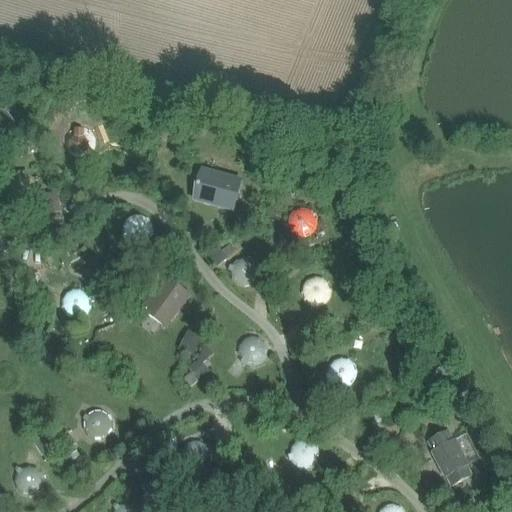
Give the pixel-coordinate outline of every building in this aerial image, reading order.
[(130,87),(124,102),(138,107),(143,93),(130,87)] [(0,144),(11,137),(13,123),(5,112),(0,110),(0,144)] [(78,159),(82,159),(87,158),(90,157),(92,156),(95,153),(98,150),(99,146),(99,142),(99,137),(97,134),(95,130),(92,128),(88,126),(84,125),(80,125),(76,127),(72,129),(69,132),(67,135),(66,139),(66,142),(67,147),(68,150),(71,154),(74,156),(77,158),(78,159)] [(198,187),(195,200),(218,207),(219,202),(234,207),(241,181),(203,171),(199,184),(197,184),(197,187),(198,187)] [(31,203),(34,200),(37,197),(39,194),(39,190),(39,186),(38,182),(36,179),(33,176),(30,174),(26,173),(22,173),(18,174),(15,176),(12,179),(10,182),(8,186),(8,190),(9,193),(10,197),(13,200),(16,202),(20,204),(23,204),(27,204),(31,203)] [(58,193),(39,197),(42,214),(61,211),(58,193)] [(351,202),(343,207),(347,213),(355,208),(351,202)] [(295,237),(298,238),(298,239),(303,240),(303,238),(305,238),(310,236),(313,234),(316,231),(317,227),(318,223),(317,220),(316,216),(314,213),(311,210),(307,208),(303,208),(299,208),(296,209),(292,211),(290,214),(288,218),(287,221),(287,224),(288,227),(290,232),(291,234),(293,235),(295,237)] [(123,234),(124,237),(123,237),(126,241),(127,241),(130,243),(133,244),(138,245),(141,245),(145,243),(149,240),(152,237),(153,234),(153,230),(153,226),(151,222),(149,219),(146,216),(142,215),(138,214),(134,215),(131,216),(127,218),(125,221),(124,223),(123,227),(122,230),(123,234)] [(4,239),(0,249),(0,251),(10,256),(15,243),(4,239)] [(233,263),(231,267),(230,266),(229,271),(230,272),(230,276),(230,278),(231,281),(233,283),(234,285),(237,287),(239,288),(241,288),(244,289),(246,289),(250,288),(254,286),(256,283),(259,280),(260,276),(260,272),(259,268),(257,265),(255,262),(251,260),(248,259),(244,258),(240,259),(236,261),(233,263)] [(309,305),(311,307),(311,308),(316,308),(319,307),(323,306),(326,304),(329,301),(331,298),(332,294),(332,290),(331,286),(329,283),(326,280),(323,278),(319,277),(315,277),(311,278),(308,280),(305,282),(303,286),(302,289),(301,292),(302,295),(303,300),(305,302),(306,304),(309,305)] [(191,297),(166,278),(141,311),(165,330),(191,297)] [(64,314),(67,316),(66,317),(71,319),(77,319),(81,318),(85,317),(88,314),(90,311),(91,307),(91,303),(90,299),(89,296),(86,293),(83,290),(79,289),(75,289),(71,289),(68,291),(65,294),(62,297),(61,300),(61,305),(62,309),(63,312),(64,314)] [(240,359),(241,362),(245,365),(251,367),(256,366),(260,365),(263,363),(266,360),(267,356),(268,352),(268,348),(267,345),(265,341),(262,339),(258,337),(254,336),(250,336),(247,337),(243,339),(240,342),(238,345),(237,349),(237,352),(238,355),(240,359)] [(328,380),(329,380),(330,383),(332,385),(337,387),(339,388),(342,389),(344,388),(347,388),(350,387),(353,384),(355,382),(357,378),(358,375),(358,371),(356,367),(354,363),(352,361),(348,359),(344,358),(340,358),(337,359),(333,361),(330,363),(328,367),(327,371),(327,375),(326,376),(328,380)] [(191,371),(200,380),(210,372),(201,362),(191,371)] [(458,379),(447,364),(430,377),(441,392),(458,379)] [(83,420),(84,421),(83,424),(83,427),(84,429),(85,431),(86,434),(88,436),(90,438),(92,439),(94,440),(97,441),(100,441),(105,440),(109,437),(111,435),(113,432),(114,429),(114,425),(114,421),(112,417),(110,414),(107,412),(103,410),(99,410),(95,410),(91,412),(88,414),(86,416),(83,420)] [(449,430),(426,442),(452,488),(474,475),(449,430)] [(289,453),(289,456),(288,457),(290,461),(291,461),(294,465),(296,467),(298,468),(301,469),(304,470),(308,469),(311,468),(315,466),(317,463),(319,459),(320,456),(320,452),(318,448),(316,445),(314,442),(310,440),(306,439),(302,439),(299,440),(295,442),(292,445),(290,449),(289,453)] [(183,449),(181,453),(180,453),(180,458),(181,458),(182,462),(184,465),(187,468),(190,470),(192,471),(195,471),(199,471),(203,470),(206,468),(209,465),(211,461),(212,458),(212,454),(211,450),(209,446),(206,444),(203,442),(199,441),(195,441),(191,441),(188,443),(184,447),(183,449)] [(16,473),(17,473),(16,476),(15,479),(15,484),(16,486),(17,488),(18,491),(20,493),(23,494),(25,496),(27,496),(30,496),(33,496),(35,495),(38,494),(40,493),(43,490),(44,486),(45,482),(45,478),(44,475),(42,471),(39,469),(35,467),(31,466),(27,466),(24,467),(20,469),(16,473)] [(230,481),(227,503),(243,504),(246,483),(230,481)] [(114,509),(115,510),(113,511),(142,511),(141,510),(139,507),(135,505),(132,503),(128,503),(124,503),(120,505),(118,506),(117,505),(114,509)]
